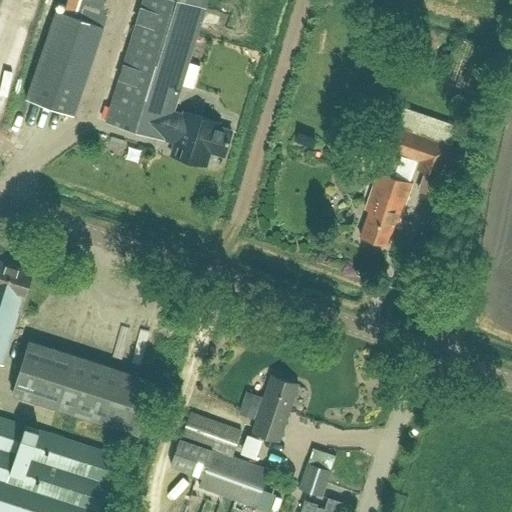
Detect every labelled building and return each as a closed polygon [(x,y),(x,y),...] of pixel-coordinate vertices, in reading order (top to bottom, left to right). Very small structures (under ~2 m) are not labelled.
[(203,7),(180,0),(142,0),(105,122),(163,139),(164,137),(174,140),(170,154),(205,165),(209,151),(223,155),(230,130),(217,126),(218,121),(183,111),(182,115),(171,112),(203,7)] [(75,15),(50,9),(35,70),(48,73),(44,87),(77,95),(98,12),(77,6),(75,15)] [(414,93),(409,106),(428,113),(433,100),(414,93)] [(387,149),(419,160),(416,168),(439,175),(450,145),(395,126),(387,149)] [(386,244),(395,219),(398,221),(411,183),(378,171),(365,209),(368,210),(359,235),(386,244)] [(18,312),(16,311),(21,296),(24,296),(32,271),(0,260),(0,363),(2,364),(18,312)] [(444,279),(450,281),(452,271),(447,270),(444,279)] [(47,322),(71,330),(78,308),(55,300),(47,322)] [(12,393),(137,433),(154,379),(29,339),(12,393)] [(278,441),(298,383),(271,374),(250,431),(278,441)] [(201,477),(197,488),(232,499),(255,507),(269,468),(232,456),(241,429),(190,410),(175,451),(170,466),(201,477)] [(0,511),(98,511),(117,455),(0,416),(0,511)] [(297,487),(301,489),(322,495),(331,470),(306,461),(297,487)] [(299,511),(336,511),(340,501),(327,497),(324,508),(316,505),(317,503),(304,499),(299,511)]
